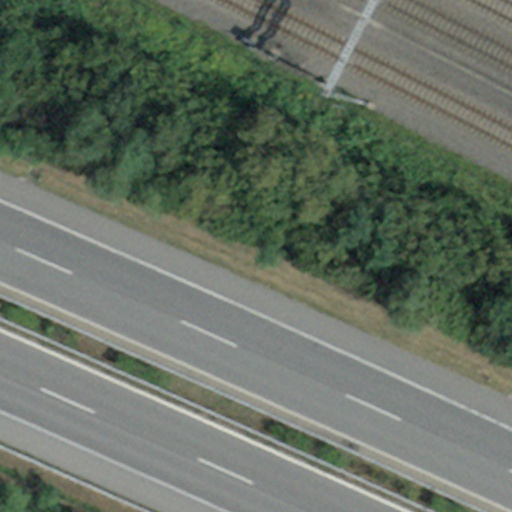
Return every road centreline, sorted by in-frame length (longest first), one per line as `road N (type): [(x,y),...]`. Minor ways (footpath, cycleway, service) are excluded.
road 1 (motorway): [(511,472),(0,244)]
road 2 (motorway): [(0,379),(298,511)]
